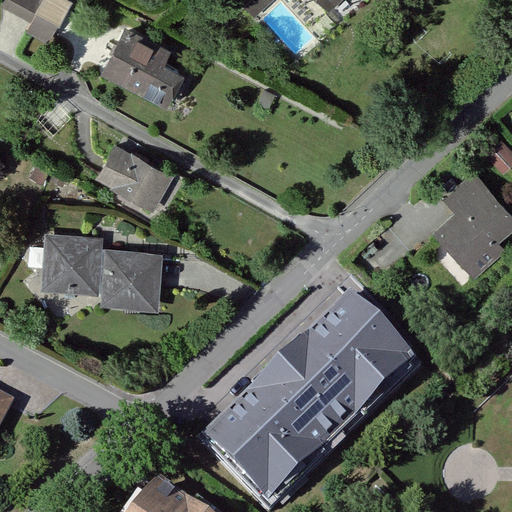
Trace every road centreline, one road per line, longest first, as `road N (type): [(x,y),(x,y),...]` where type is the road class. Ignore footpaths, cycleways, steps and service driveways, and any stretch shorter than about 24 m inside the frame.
road 1 (residential): [(338,241),(0,57)]
road 2 (residential): [(338,241),(146,422)]
road 3 (residential): [(511,76),(338,241)]
road 4 (residential): [(146,422),(0,345)]
road 5 (residential): [(146,422),(57,511)]
